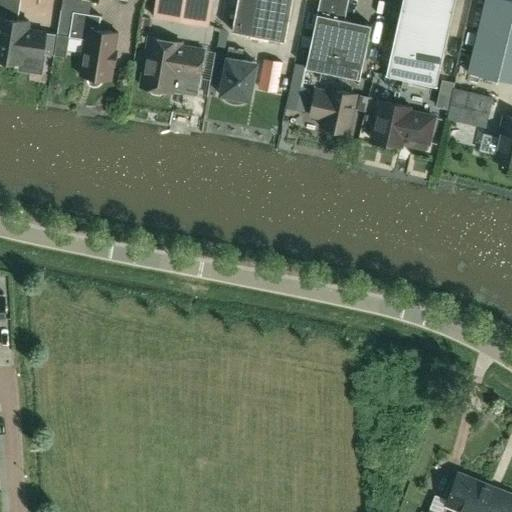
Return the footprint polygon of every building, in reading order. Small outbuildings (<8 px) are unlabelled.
[(0,0),(0,60),(2,63),(10,64),(14,61),(18,62),(22,62),(24,54),(41,57),(42,53),(45,32),(27,29),(29,21),(18,19),(14,19),(16,0),(0,0)] [(208,25),(212,0),(155,0),(153,16),(208,25)] [(284,40),(291,0),(236,0),(231,30),(284,40)] [(319,0),(305,66),(359,78),(371,24),(344,18),(348,0),(319,0)] [(401,0),(385,72),(436,84),(454,0),(401,0)] [(511,82),(511,0),(484,0),(467,71),(511,82)] [(85,39),(79,74),(87,75),(87,80),(89,83),(93,85),(98,85),(101,82),(103,78),(111,79),(113,65),(114,65),(117,49),(115,49),(118,32),(98,29),(101,15),(73,11),(69,36),(85,39)] [(172,91),(175,73),(198,77),(203,49),(180,45),(180,43),(149,37),(141,85),(149,87),(152,91),(159,93),(164,89),(172,91)] [(245,98),(249,99),(256,62),(241,59),(243,50),(228,47),(219,94),(223,94),(223,97),(227,100),(231,102),(236,103),(240,102),(245,101),(245,98)] [(275,92),(281,62),(265,59),(259,89),(275,92)] [(320,126),(348,132),(356,94),(328,88),(327,92),(314,89),(309,115),(322,117),(320,126)] [(453,88),(450,103),(466,107),(469,91),(453,88)] [(428,142),(434,116),(408,111),(409,106),(380,100),(371,139),(400,145),(403,136),(428,142)] [(511,117),(504,115),(499,137),(495,153),(494,159),(511,163),(511,117)] [(483,133),(479,150),(495,153),(499,137),(483,133)] [(484,500),(490,484),(457,471),(445,502),(458,508),(456,511),(483,511),(488,501),(484,500)] [(511,511),(511,492),(490,484),(484,500),(488,501),(483,511),(511,511)]
